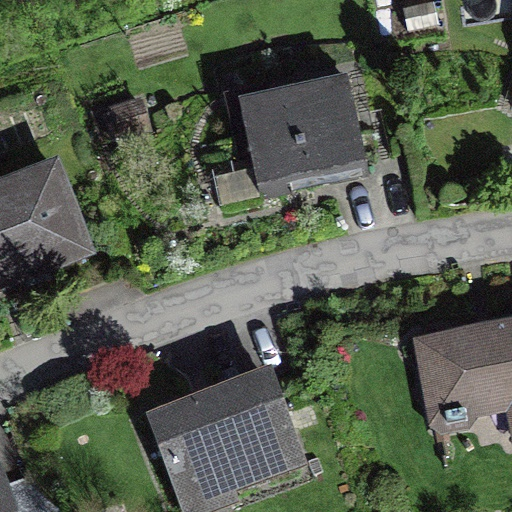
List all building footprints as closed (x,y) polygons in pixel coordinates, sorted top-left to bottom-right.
[(349,78),(240,102),(261,197),(370,173),(349,78)] [(56,169),(0,188),(0,282),(86,252),(56,169)] [(511,331),(414,351),(429,422),(511,405),(511,331)] [(266,380),(156,419),(186,504),(296,464),(266,380)] [(15,511),(0,471),(0,511),(15,511)]
